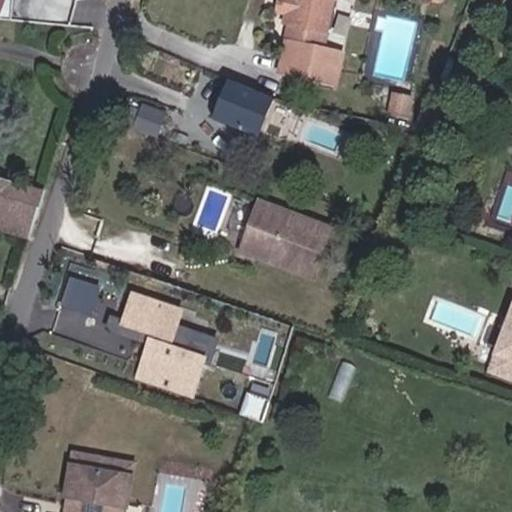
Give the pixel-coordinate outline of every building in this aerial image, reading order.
[(0,0),(0,17),(4,19),(10,0),(0,0)] [(277,0),(273,15),(283,17),(287,0),(277,0)] [(287,0),(283,17),(280,28),(282,32),(281,44),(285,44),(277,78),(332,92),(340,56),(319,52),(331,0),(287,0)] [(236,79),(220,119),(267,138),(283,98),(236,79)] [(387,117),(405,120),(408,103),(390,100),(387,117)] [(0,228),(26,237),(39,196),(0,184),(0,228)] [(338,230),(254,198),(236,245),(319,278),(338,230)] [(98,289),(71,279),(61,304),(89,314),(98,289)] [(183,307),(132,290),(119,327),(147,336),(133,379),(192,397),(205,356),(214,359),(221,337),(178,323),(183,307)] [(511,313),(488,378),(511,387),(511,313)] [(125,511),(132,473),(74,463),(67,502),(79,505),(84,477),(118,483),(112,511),(125,511)] [(112,511),(118,483),(84,477),(79,505),(77,511),(112,511)]
